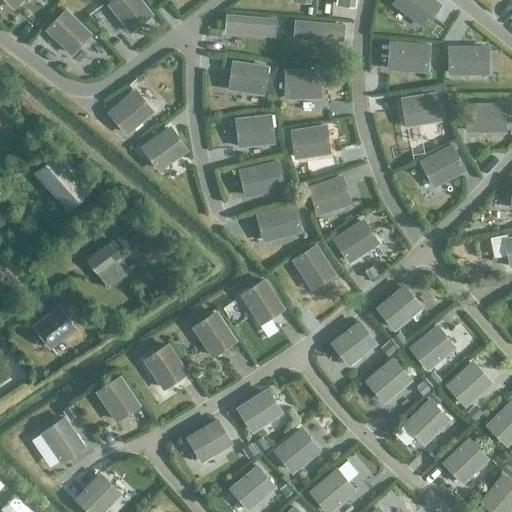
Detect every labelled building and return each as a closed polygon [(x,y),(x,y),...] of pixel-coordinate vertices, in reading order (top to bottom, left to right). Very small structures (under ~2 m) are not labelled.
[(137,21),(149,11),(140,0),(113,0),(109,3),(122,20),(121,21),(128,30),(138,23),(137,21)] [(406,11),(424,25),(439,4),(433,0),(399,0),(395,6),(405,13),(406,11)] [(76,43),(88,31),(65,9),(47,29),(61,43),(60,44),(69,52),(77,44),(76,43)] [(277,18),(226,14),(225,31),(275,35),(277,18)] [(294,37),(343,41),(344,24),(295,20),(294,37)] [(403,68),(426,70),(428,45),(395,42),(394,57),(392,57),(391,69),(403,70),(403,68)] [(449,47),(449,72),(472,72),(472,73),(484,73),(484,61),(482,61),(482,46),(449,47)] [(266,66),(235,61),(233,78),(231,77),(230,89),(241,91),(242,90),(262,93),(266,66)] [(316,69),(285,70),(286,97),(306,97),(306,98),(318,98),(318,85),(317,85),(316,69)] [(126,132),(150,112),(140,99),(141,98),(133,89),(124,97),(125,98),(109,111),(126,132)] [(428,121),(428,122),(440,120),(438,108),(437,108),(434,92),(404,97),(408,124),(428,121)] [(499,104),(466,104),(467,130),(489,129),(489,131),(501,131),(501,119),(499,119),(499,104)] [(250,143),(272,140),(269,114),(236,118),(238,133),(237,134),(238,145),(250,144),(250,143)] [(316,154),(316,155),(328,153),(326,141),(325,141),(322,125),(291,130),(296,157),(316,154)] [(178,141),(168,128),(143,146),(158,168),(175,156),(176,157),(186,150),(179,140),(178,141)] [(451,145),(423,159),(430,174),(429,174),(435,185),(445,180),(445,178),(463,169),(451,145)] [(56,153),(41,167),(58,186),(53,191),(67,207),(87,188),(56,153)] [(260,191),(282,186),(276,161),(244,168),(247,183),(246,183),(249,195),(260,192),(260,191)] [(337,206),(338,207),(349,203),(345,191),(344,192),(339,176),(309,187),(318,212),(337,206)] [(278,237),(300,230),(292,206),(260,216),(265,231),(264,231),(268,243),(279,239),(278,237)] [(366,249),(367,250),(377,243),(370,233),(369,234),(360,220),(334,238),(349,260),(366,249)] [(107,265),(108,266),(124,254),(113,240),(87,259),(97,272),(107,265)] [(304,276),(303,277),(310,287),(320,281),(319,280),(332,271),(316,245),(293,259),(304,276)] [(253,311),(252,312),(258,322),(269,316),(268,314),(281,305),(264,280),(242,294),(253,311)] [(410,314),(411,315),(421,308),(413,298),(412,299),(402,287),(378,306),(395,327),(410,314)] [(74,327),(58,306),(34,325),(50,346),(74,327)] [(205,344),(204,345),(210,355),(221,348),(220,347),(233,338),(216,312),(193,327),(205,344)] [(350,364),(360,356),(359,355),(375,343),(358,321),(334,341),(344,353),(342,354),(350,364)] [(443,354),(444,355),(453,348),(446,338),(445,339),(435,327),(411,346),(427,367),(443,354)] [(156,376),(155,377),(162,387),(172,380),(171,379),(185,370),(167,344),(145,359),(156,376)] [(392,358),(368,378),(379,391),(378,392),(386,401),(395,393),(394,392),(409,378),(392,358)] [(480,390),(481,391),(490,383),(482,374),(481,375),(470,363),(447,384),(465,404),(480,390)] [(109,408),(107,409),(114,419),(124,412),(124,411),(137,402),(119,376),(97,392),(109,408)] [(273,404),(264,390),(238,407),(253,429),(270,418),(271,419),(281,413),(274,403),(273,404)] [(429,399),(406,421),(418,433),(417,434),(425,442),(434,434),(433,433),(448,418),(429,399)] [(511,437),(511,403),(510,402),(487,424),(506,443),(511,437)] [(84,443),(77,433),(76,434),(64,417),(42,432),(60,458),(73,449),(74,450),(84,443)] [(203,461),(213,454),(213,453),(230,443),(216,419),(189,435),(198,449),(196,450),(203,461)] [(310,442),(300,429),(275,449),(292,470),(308,457),(309,458),(318,450),(311,441),(310,442)] [(467,438),(445,460),(456,471),(455,473),(464,481),(472,473),(471,472),(486,458),(467,438)] [(256,465),(232,486),(243,498),(242,499),(250,508),(259,500),(258,499),(274,486),(256,465)] [(345,482),(334,470),(311,490),(328,510),(343,497),(344,498),(354,491),(346,481),(345,482)] [(511,482),(502,474),(482,498),(495,509),(494,510),(496,511),(507,511),(511,509),(510,508),(511,504),(511,482)] [(110,486),(98,475),(76,498),(91,511),(100,511),(110,501),(112,502),(120,494),(111,485),(110,486)]
